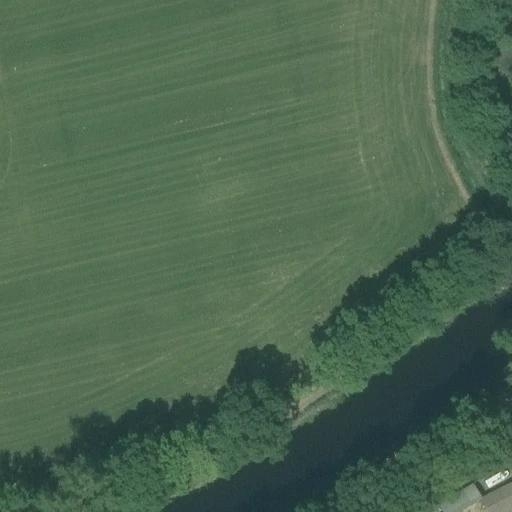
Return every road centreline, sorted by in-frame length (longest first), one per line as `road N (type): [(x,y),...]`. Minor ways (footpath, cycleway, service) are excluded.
road 1 (track): [(137,511),(256,448),(511,260)]
road 2 (track): [(309,511),(511,378)]
